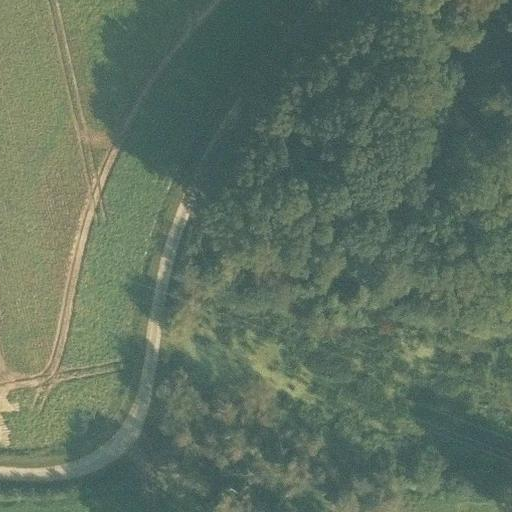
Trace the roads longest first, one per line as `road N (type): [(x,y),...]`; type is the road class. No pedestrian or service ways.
road 1 (unclassified): [(0,464),(60,469),(119,441),(141,406),(160,339),(184,205),(242,102),(322,0)]
road 2 (track): [(129,424),(208,490),(331,506)]
